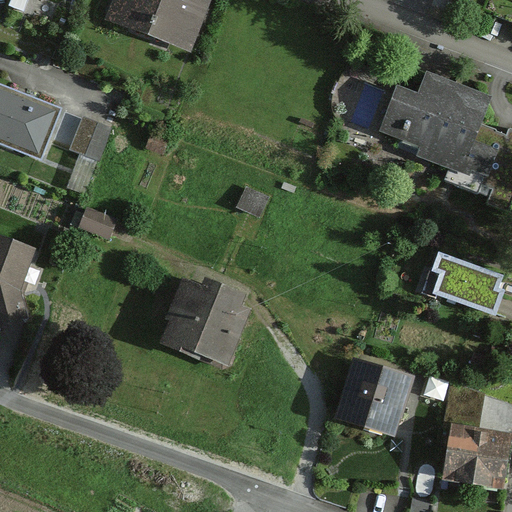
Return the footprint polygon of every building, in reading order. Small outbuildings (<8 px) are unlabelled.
[(207,0),(119,0),(113,19),(189,48),(207,0)] [(424,103),(403,95),(390,130),(426,143),(421,155),(452,167),(447,180),(481,193),(478,200),(511,212),(511,121),(508,119),(504,130),(487,124),(494,106),(432,83),(424,103)] [(65,113),(0,87),(0,145),(46,163),(65,113)] [(112,134),(88,125),(77,154),(101,163),(112,134)] [(171,143),(155,137),(150,152),(165,158),(171,143)] [(271,201),(250,192),(242,211),(263,220),(271,201)] [(119,226),(92,215),(84,234),(110,245),(119,226)] [(39,254),(0,239),(0,332),(31,324),(24,294),(39,254)] [(504,285),(447,265),(443,277),(449,279),(441,300),(505,323),(511,304),(511,300),(500,296),(504,285)] [(202,296),(184,289),(162,348),(228,372),(248,318),(240,315),(246,300),(206,286),(202,296)] [(414,383),(357,364),(338,421),(396,440),(414,383)] [(481,415),(485,389),(457,386),(453,412),(481,415)] [(511,456),(511,436),(459,430),(452,483),(508,490),(511,456)]
